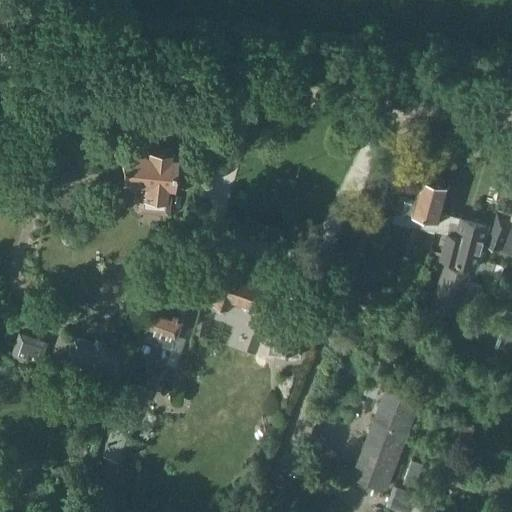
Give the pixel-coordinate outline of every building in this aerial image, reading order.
[(123,160),(122,169),(125,169),(124,181),(145,183),(143,193),(142,193),(140,208),(167,211),(168,196),(167,196),(168,185),(172,186),(173,172),(174,172),(174,168),(175,154),(171,153),(172,149),(148,147),(148,151),(127,149),(126,160),(123,160)] [(397,210),(393,222),(410,226),(420,223),(437,228),(441,210),(442,210),(449,184),(422,177),(418,192),(417,191),(416,196),(401,192),(397,210)] [(511,211),(499,206),(485,241),(501,247),(500,249),(511,253),(511,211)] [(442,255),(465,261),(462,270),(468,272),(471,263),(476,264),(487,222),(442,210),(441,210),(437,228),(448,231),(442,255)] [(221,257),(209,291),(214,292),(209,304),(212,305),(227,311),(234,294),(265,306),(275,279),(244,267),(246,261),(230,255),(225,253),(224,258),(221,257)] [(444,264),(430,305),(457,314),(471,273),(468,272),(462,270),(444,264)] [(275,347),(283,348),(283,352),(302,355),(302,350),(300,350),(306,300),(293,299),(294,285),(275,281),(275,279),(265,306),(264,318),(278,319),(275,347)] [(511,282),(506,280),(501,294),(511,297),(511,282)] [(161,290),(144,337),(173,348),(190,301),(161,290)] [(13,354),(38,362),(44,342),(20,334),(13,354)] [(71,334),(61,367),(116,386),(127,354),(106,347),(107,343),(95,339),(94,342),(71,334)] [(353,475),(383,487),(418,392),(388,381),(353,475)] [(115,417),(102,455),(117,461),(131,422),(136,423),(141,409),(133,406),(135,400),(119,394),(112,415),(115,417)] [(413,455),(404,480),(416,485),(425,460),(413,455)] [(407,510),(405,511),(430,511),(433,505),(411,498),(414,490),(394,483),(387,503),(407,510)]
